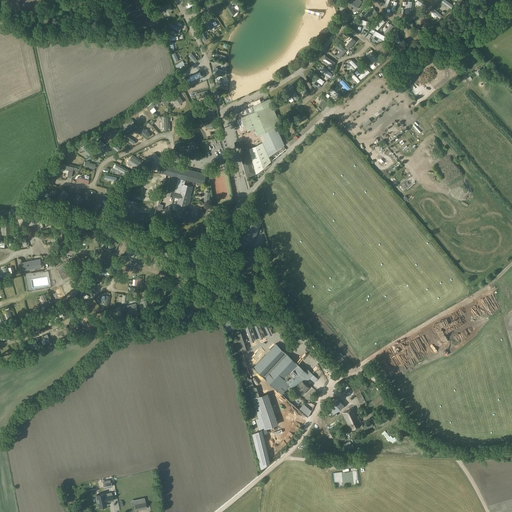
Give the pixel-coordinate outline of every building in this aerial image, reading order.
[(359,0),(349,0),(347,3),(356,9),(361,1),(359,0)] [(445,0),(443,0),(442,2),(445,4),(451,8),(453,5),(445,0)] [(232,8),(233,8),(232,5),(231,6),(230,4),(226,7),(232,16),(235,13),(232,8)] [(218,19),(223,17),(218,8),(214,10),(218,19)] [(367,19),(376,12),(374,9),(370,11),(370,10),(368,12),(369,13),(365,16),(367,19)] [(438,18),(438,17),(439,18),(442,15),(434,9),(432,11),(437,16),(436,17),(438,18)] [(167,19),(177,14),(175,11),(165,15),(167,19)] [(208,16),(202,20),(209,31),(215,27),(208,16)] [(423,16),(419,20),(425,25),(424,26),(427,28),(428,27),(429,28),(432,25),(423,16)] [(375,28),(377,30),(385,22),(382,19),(375,28)] [(181,27),(171,23),(169,27),(180,31),(181,27)] [(384,33),(387,35),(393,26),(390,24),(384,33)] [(375,31),(373,34),(384,40),(386,37),(375,31)] [(353,37),(345,46),(349,49),(356,40),(353,37)] [(338,42),(335,46),(340,50),(336,55),(340,58),(347,49),(338,42)] [(369,54),(377,63),(380,60),(372,51),(369,54)] [(366,52),(362,55),(368,62),(372,59),(366,52)] [(197,60),(192,53),(189,56),(194,62),(197,60)] [(335,63),(325,56),(322,59),(332,66),(335,63)] [(351,60),(349,62),(355,69),(358,66),(351,60)] [(214,68),(213,73),(226,76),(227,71),(218,69),(218,68),(216,67),(215,69),(214,68)] [(320,71),(330,77),(332,74),(323,67),(320,71)] [(361,79),(369,72),(367,69),(359,76),(361,79)] [(420,72),(415,77),(419,82),(425,77),(420,72)] [(200,73),(190,77),(192,81),(202,76),(200,73)] [(316,74),(313,78),(323,85),(325,81),(316,74)] [(358,83),(360,81),(354,74),(352,76),(358,83)] [(340,82),(348,91),(350,88),(342,80),(340,82)] [(412,93),(416,90),(414,87),(415,86),(412,82),(407,86),(412,93)] [(303,84),(299,86),(300,89),(299,90),(301,92),(302,91),(304,95),(308,93),(303,84)] [(295,100),(299,97),(293,87),(289,89),(295,100)] [(336,96),(338,93),(332,88),(329,91),(334,94),(333,95),(335,97),(335,96),(336,96)] [(177,91),(170,96),(177,106),(184,102),(177,91)] [(322,93),(318,96),(323,101),(319,104),(322,107),(329,101),(322,93)] [(157,99),(147,107),(150,110),(155,106),(157,109),(159,107),(157,105),(160,102),(157,99)] [(256,111),(242,117),(247,131),(255,128),(258,135),(259,135),(269,157),(284,145),(275,124),(280,123),(270,99),(264,102),(264,100),(261,101),(262,103),(254,106),(256,111)] [(310,113),(315,109),(309,101),(304,105),(310,113)] [(132,124),(124,130),(126,134),(135,128),(132,124)] [(150,134),(141,126),(138,130),(147,138),(150,134)] [(176,137),(188,136),(188,129),(175,129),(176,137)] [(133,145),(135,141),(131,138),(132,137),(130,135),(129,137),(127,136),(125,139),(133,145)] [(99,139),(94,144),(102,152),(107,146),(99,139)] [(115,142),(114,144),(112,142),(110,145),(117,151),(120,148),(116,145),(117,144),(115,142)] [(247,142),(238,145),(246,176),(255,174),(247,142)] [(84,145),(81,148),(90,155),(92,152),(84,145)] [(189,150),(180,150),(181,159),(192,158),(192,150),(191,149),(189,149),(189,150)] [(132,156),(127,163),(138,170),(142,163),(132,156)] [(61,164),(61,168),(68,170),(67,173),(67,176),(71,177),(73,167),(61,164)] [(164,164),(162,174),(168,175),(172,176),(178,178),(185,180),(199,184),(204,185),(207,175),(202,173),(188,170),(178,167),(170,165),(164,164)] [(114,168),(124,174),(126,170),(116,165),(114,168)] [(172,176),(167,195),(174,197),(179,198),(176,208),(178,209),(177,214),(176,216),(177,218),(179,218),(181,217),(181,215),(189,217),(190,211),(186,210),(188,203),(189,203),(191,196),(190,195),(192,186),(184,184),(185,180),(178,178),(172,176)] [(32,193),(35,195),(36,194),(40,197),(46,189),(42,186),(40,189),(37,187),(32,193)] [(48,199),(50,202),(58,192),(55,190),(48,199)] [(78,193),(72,200),(79,206),(85,199),(78,193)] [(69,197),(65,194),(63,198),(60,196),(57,199),(60,202),(59,203),(61,204),(62,203),(63,204),(69,197)] [(105,212),(110,202),(106,201),(103,206),(99,205),(98,208),(105,212)] [(250,225),(244,239),(253,243),(259,228),(258,228),(261,223),(253,220),(251,225),(250,225)] [(10,223),(1,223),(2,235),(11,234),(10,223)] [(75,228),(81,230),(81,232),(84,233),(86,228),(77,225),(75,228)] [(51,233),(41,235),(42,241),(52,239),(52,238),(51,233)] [(113,236),(108,248),(112,250),(114,244),(116,245),(117,242),(115,242),(116,238),(115,237),(113,236)] [(120,236),(115,247),(118,248),(123,238),(120,236)] [(126,254),(130,256),(135,248),(131,246),(126,254)] [(248,247),(240,267),(250,271),(248,279),(255,281),(259,272),(253,270),(255,267),(254,267),(257,260),(253,258),(256,250),(248,247)] [(58,252),(49,258),(52,262),(61,257),(58,252)] [(40,259),(22,263),(24,270),(41,267),(40,259)] [(69,259),(56,267),(60,275),(69,270),(72,274),(74,278),(79,276),(69,259)] [(69,270),(60,275),(63,279),(72,274),(69,270)] [(155,306),(163,299),(158,293),(154,296),(157,299),(152,303),(155,306)] [(74,300),(68,302),(73,311),(76,309),(75,308),(77,306),(74,300)] [(136,303),(130,304),(131,310),(132,315),(138,313),(136,303)] [(189,309),(183,320),(191,325),(197,313),(189,309)] [(117,311),(118,316),(114,317),(116,321),(123,320),(121,310),(117,311)] [(92,326),(86,316),(83,318),(89,328),(92,326)] [(79,332),(82,329),(74,320),(71,322),(79,332)] [(244,347),(249,345),(247,342),(243,344),(244,345),(237,348),(239,350),(244,348),(244,347)] [(277,344),(255,367),(283,394),(291,385),(294,388),(302,379),(307,383),(314,375),(311,372),(309,374),(277,344)] [(302,381),(297,387),(303,393),(309,387),(302,381)] [(358,388),(354,391),(361,405),(366,402),(358,388)] [(268,392),(251,398),(262,430),(267,428),(279,424),(268,392)] [(338,397),(327,407),(328,407),(332,412),(334,414),(344,405),(338,397)] [(354,408),(343,414),(351,431),(363,425),(354,408)] [(378,422),(373,425),(376,429),(390,421),(387,417),(378,422)] [(281,426),(277,429),(281,433),(287,426),(283,422),(280,425),(281,426)] [(343,433),(336,437),(340,444),(346,440),(343,433)] [(406,446),(404,446),(404,442),(392,443),(392,450),(407,450),(406,446)] [(358,458),(344,459),(345,468),(358,466),(358,458)] [(333,470),(333,483),(341,483),(340,469),(333,470)] [(112,486),(111,482),(110,482),(110,480),(103,481),(104,488),(112,486)] [(113,500),(112,494),(111,494),(111,492),(104,494),(104,493),(96,495),(97,498),(96,498),(96,502),(98,502),(98,507),(106,505),(106,501),(107,500),(108,501),(113,500)] [(145,502),(135,505),(136,510),(146,508),(145,502)]
